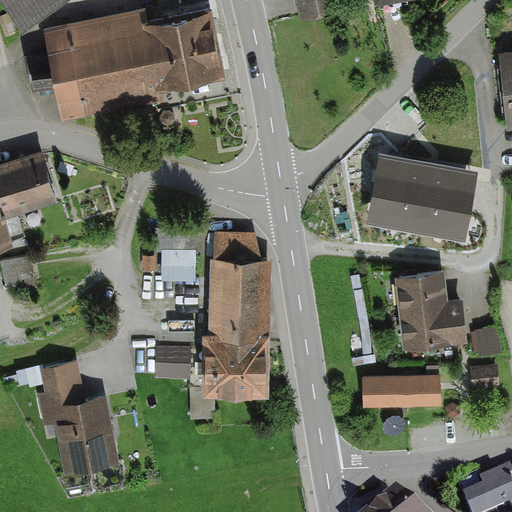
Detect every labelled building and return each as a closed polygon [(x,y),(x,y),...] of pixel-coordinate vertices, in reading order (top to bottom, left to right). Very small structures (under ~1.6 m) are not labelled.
[(7,0),(32,33),(78,0),(7,0)] [(346,0),(303,0),(307,18),(348,10),(346,0)] [(240,76),(227,7),(56,40),(57,48),(31,53),(39,91),(68,86),(72,108),(240,76)] [(52,156),(0,171),(0,249),(21,243),(12,211),(63,196),(52,156)] [(469,178),(384,162),(374,212),(460,228),(469,178)] [(202,231),(167,231),(168,283),(202,283),(202,231)] [(256,234),(212,233),(210,348),(191,347),(192,421),(213,422),(214,397),(269,396),(271,350),(272,261),(256,260),(256,234)] [(40,280),(35,251),(4,257),(9,285),(40,280)] [(443,270),(400,276),(408,341),(465,336),(461,299),(449,301),(443,270)] [(499,330),(481,332),(484,352),(502,350),(499,330)] [(495,366),(475,368),(477,383),(496,381),(495,366)] [(441,374),(364,376),(365,400),(441,398),(441,374)] [(93,386),(44,395),(50,423),(66,420),(75,471),(127,462),(115,398),(96,401),(93,386)] [(493,492),(469,502),(473,511),(498,511),(511,506),(511,473),(490,483),(493,492)] [(421,511),(399,492),(375,511),(421,511)]
